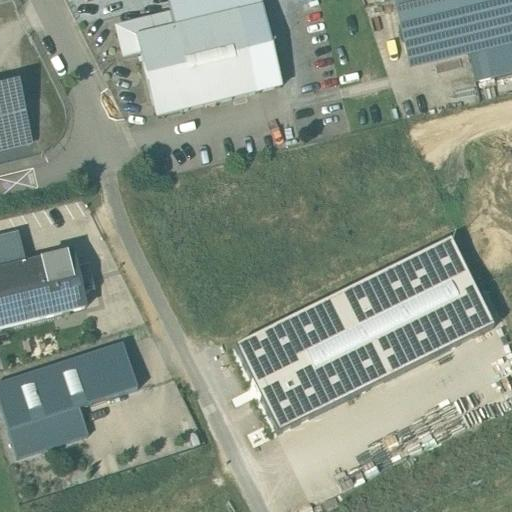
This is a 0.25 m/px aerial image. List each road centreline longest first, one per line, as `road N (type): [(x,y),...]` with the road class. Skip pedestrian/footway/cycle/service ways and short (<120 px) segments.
road 1 (unclassified): [(100,162),(115,212),(257,511)]
road 2 (unclassified): [(39,0),(91,101),(100,162)]
